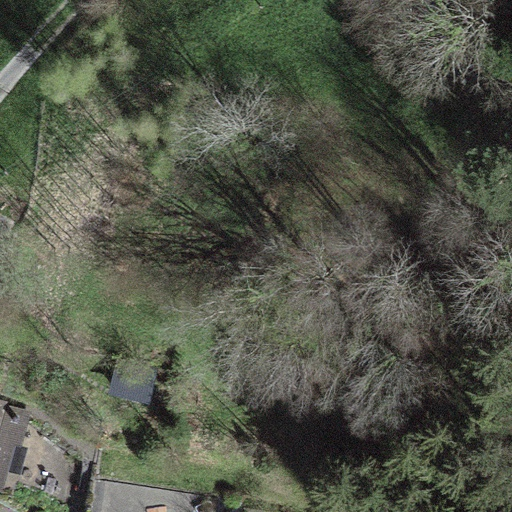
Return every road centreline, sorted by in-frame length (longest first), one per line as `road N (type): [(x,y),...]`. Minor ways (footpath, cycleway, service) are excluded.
road 1 (track): [(511,84),(451,54),(423,0)]
road 2 (track): [(88,0),(0,85)]
